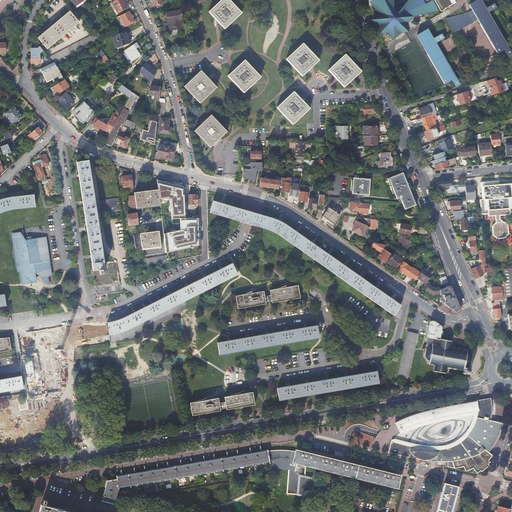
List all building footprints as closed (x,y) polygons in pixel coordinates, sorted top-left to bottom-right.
[(129,7),(124,0),(114,0),(112,1),(118,13),(129,7)] [(220,0),(209,11),(224,28),(241,12),(229,0),(220,0)] [(373,0),(376,4),(377,14),(372,19),(378,25),(379,34),(388,33),(394,39),(400,32),(408,32),(407,23),(418,13),(419,15),(438,11),(432,1),(433,0),(373,0)] [(456,2),(454,0),(435,0),(442,10),(456,2)] [(511,53),(507,45),(488,12),(496,7),(494,3),(486,8),(480,0),(477,0),(469,5),(472,10),(477,19),(494,48),(497,53),(504,48),(508,55),(511,53)] [(184,27),(181,9),(166,12),(169,30),(184,27)] [(477,19),(472,10),(447,20),(454,32),(477,19)] [(79,22),(70,11),(38,37),(42,43),(42,44),(43,45),(44,44),(47,49),(79,22)] [(134,22),(129,11),(120,15),(126,26),(134,22)] [(425,49),(435,66),(444,83),(451,79),(455,86),(459,84),(447,63),(435,42),(444,38),(442,34),(433,39),(427,29),(417,35),(420,40),(425,49)] [(126,30),(115,35),(112,36),(117,48),(130,43),(126,30)] [(96,41),(98,39),(94,34),(49,57),(51,61),(53,63),(54,62),(64,57),(96,41)] [(319,60),(303,43),(286,59),(302,76),(319,60)] [(139,53),(133,45),(125,51),(132,61),(140,56),(138,53),(139,53)] [(31,48),(31,50),(31,63),(40,63),(43,63),(43,59),(40,59),(40,53),(43,50),(40,46),(38,48),(31,48)] [(361,71),(345,55),(328,70),(344,87),(361,71)] [(260,77),(245,60),(228,76),(243,92),(260,77)] [(57,67),(54,62),(53,63),(51,64),(33,72),(34,78),(43,74),(57,67)] [(156,71),(145,62),(139,71),(140,72),(152,81),(156,71)] [(35,81),(37,86),(47,81),(53,79),(54,80),(62,76),(57,67),(43,74),(45,76),(35,81)] [(216,87),(201,70),(184,86),(200,103),(216,87)] [(112,83),(117,77),(111,73),(107,79),(112,83)] [(497,77),(486,80),(487,85),(489,84),(490,90),(489,90),(491,95),(493,95),(504,91),(501,79),(498,80),(497,77)] [(51,87),(56,94),(64,89),(60,82),(51,87)] [(126,87),(122,84),(118,89),(129,98),(130,97),(132,92),(126,87)] [(161,87),(151,86),(148,94),(151,95),(151,100),(159,100),(160,95),(161,87)] [(68,104),(70,106),(74,101),(65,92),(57,100),(65,107),(68,104)] [(139,98),(132,92),(130,97),(136,103),(139,98)] [(309,108),(293,92),(277,107),(293,124),(309,108)] [(459,105),(467,103),(466,99),(467,99),(465,92),(456,95),(459,105)] [(94,112),(84,101),(73,112),(84,123),(94,112)] [(435,113),(436,113),(433,103),(428,104),(429,106),(418,109),(421,118),(429,115),(435,113)] [(373,113),(373,105),(363,105),(363,106),(360,107),(360,111),(364,111),(364,114),(373,113)] [(4,112),(6,114),(15,108),(13,106),(4,112)] [(15,108),(6,114),(13,123),(21,116),(15,108)] [(109,135),(105,142),(109,145),(113,139),(115,135),(116,132),(119,126),(120,127),(125,117),(129,111),(124,108),(122,112),(120,115),(115,124),(109,135)] [(421,118),(415,119),(416,123),(422,121),(424,126),(426,130),(432,128),(435,127),(437,127),(435,121),(434,120),(437,119),(435,113),(429,115),(421,118)] [(227,131),(211,115),(194,130),(210,147),(227,131)] [(169,118),(161,117),(159,132),(170,133),(171,127),(168,127),(169,118)] [(33,124),(36,128),(43,122),(40,118),(33,124)] [(95,125),(100,128),(104,130),(107,125),(98,120),(95,125)] [(134,128),(136,123),(127,120),(124,125),(134,128)] [(155,137),(157,122),(151,121),(148,131),(143,130),(142,133),(140,139),(155,144),(155,137)] [(41,130),(47,125),(43,122),(36,128),(29,134),(27,136),(32,141),(36,138),(43,132),(41,130)] [(333,139),(348,139),(348,125),(333,126),(333,139)] [(7,143),(10,150),(13,147),(10,142),(12,141),(9,138),(12,136),(12,135),(17,131),(15,128),(17,127),(16,126),(10,130),(4,135),(5,137),(7,143)] [(129,129),(123,126),(121,131),(126,134),(129,129)] [(378,136),(378,126),(364,126),(364,136),(376,136),(378,136)] [(438,136),(435,127),(432,128),(426,130),(424,131),(427,140),(438,136)] [(496,145),(500,144),(500,140),(499,137),(499,135),(499,134),(490,135),(490,137),(491,141),(491,145),(496,145)] [(118,136),(115,142),(125,148),(129,139),(125,137),(124,139),(118,136)] [(364,136),(364,146),(376,146),(376,136),(364,136)] [(450,136),(438,141),(442,152),(443,152),(444,151),(455,148),(450,136)] [(307,144),(307,141),(297,141),(297,144),(297,150),(297,157),(307,157),(307,151),(307,144)] [(4,155),(11,152),(10,150),(7,143),(0,146),(4,155)] [(486,155),(492,154),(491,143),(478,145),(479,156),(486,155)] [(175,148),(159,144),(157,152),(156,156),(159,157),(172,160),(175,148)] [(460,146),(457,147),(458,156),(475,154),(475,151),(475,147),(461,149),(460,146)] [(261,149),(250,149),(250,158),(260,159),(261,149)] [(442,152),(433,155),(434,160),(431,161),(433,165),(434,164),(445,161),(444,158),(445,157),(444,151),(443,152),(442,152)] [(390,153),(380,154),(379,155),(379,158),(380,158),(381,166),(390,166),(390,162),(392,162),(392,161),(393,160),(393,159),(392,158),(392,157),(390,157),(390,153)] [(45,155),(39,156),(42,166),(48,165),(45,155)] [(455,164),(459,164),(458,158),(458,156),(446,160),(445,161),(434,164),(436,169),(448,166),(447,165),(455,163),(455,164)] [(76,162),(86,226),(91,259),(95,286),(100,285),(120,283),(116,261),(104,262),(88,160),(76,162)] [(243,174),(243,177),(255,181),(256,175),(256,173),(256,171),(262,171),(262,162),(250,162),(244,161),(243,174)] [(415,205),(402,172),(388,178),(388,179),(387,179),(387,181),(389,180),(397,199),(399,198),(404,210),(415,205)] [(133,188),(131,175),(121,176),(123,187),(130,186),(130,189),(133,188)] [(281,178),(274,177),(274,180),(270,179),(269,187),(278,189),(279,182),(280,182),(281,178)] [(269,187),(270,179),(261,178),(259,186),(269,187)] [(290,183),(291,178),(287,178),(287,179),(281,178),(280,185),(281,185),(281,186),(282,187),(281,191),(286,192),(285,193),(289,193),(290,183)] [(368,195),(369,179),(353,178),(352,194),(368,195)] [(183,186),(157,180),(158,189),(159,201),(171,200),(172,225),(180,225),(180,230),(163,234),(165,252),(201,244),(201,238),(198,238),(197,218),(185,218),(185,209),(183,186)] [(451,185),(450,181),(438,182),(439,187),(440,186),(443,186),(444,188),(446,188),(446,189),(447,193),(456,193),(458,190),(465,189),(465,186),(465,184),(458,185),(451,185)] [(298,201),(300,184),(290,183),(289,193),(288,196),(298,201)] [(489,215),(496,215),(496,223),(493,227),(493,234),(498,238),(502,237),(504,237),(509,232),(508,226),(501,220),(500,219),(500,214),(510,214),(510,211),(511,210),(511,191),(511,184),(496,185),(483,186),(484,199),(480,200),(482,213),(488,213),(489,215)] [(470,185),(465,186),(465,189),(465,191),(465,192),(465,198),(466,200),(475,199),(475,190),(474,185),(470,185)] [(159,199),(158,189),(134,192),(134,196),(136,208),(160,205),(159,199)] [(308,193),(300,192),(298,200),(307,201),(308,193)] [(0,213),(4,211),(7,211),(11,209),(14,209),(19,208),(35,207),(34,194),(25,195),(25,193),(24,193),(22,194),(22,195),(16,196),(11,197),(7,197),(5,198),(5,196),(4,196),(2,197),(2,199),(0,199),(0,213)] [(189,195),(184,195),(184,199),(184,203),(185,209),(189,209),(194,209),(194,207),(198,207),(197,195),(194,195),(189,195)] [(348,199),(328,197),(327,205),(330,207),(335,200),(342,205),(339,209),(342,211),(348,199)] [(118,198),(100,201),(101,213),(120,211),(118,198)] [(308,198),(307,208),(315,210),(317,200),(308,198)] [(360,203),(360,200),(351,199),(351,202),(350,208),(352,209),(352,210),(360,211),(359,213),(368,214),(368,204),(360,204),(360,203)] [(248,211),(213,200),(209,212),(244,223),(250,224),(257,226),(262,228),(264,228),(266,229),(268,230),(269,230),(271,231),(272,231),(273,232),(275,233),(276,233),(277,234),(279,235),(280,235),(282,237),(285,239),(393,315),(401,305),(293,229),(291,228),(289,226),(287,225),(285,224),(284,224),(283,223),(281,222),(279,221),(278,220),(277,220),(276,219),(275,219),(273,218),(272,218),(270,217),(254,212),(248,211)] [(341,212),(342,211),(339,209),(342,205),(335,200),(330,207),(331,208),(331,209),(328,207),(322,217),(333,225),(341,212)] [(459,201),(447,202),(447,206),(450,206),(450,211),(453,211),(460,210),(459,201)] [(460,210),(453,211),(453,213),(453,215),(454,215),(455,219),(463,218),(463,210),(460,210)] [(138,224),(137,213),(127,214),(128,225),(138,224)] [(467,230),(466,218),(463,218),(455,219),(455,222),(460,222),(460,224),(461,224),(462,231),(467,230)] [(366,226),(355,221),(351,231),(362,236),(366,239),(373,230),(369,229),(369,228),(369,229),(367,228),(366,230),(364,229),(366,227),(366,226)] [(406,225),(406,224),(402,224),(401,229),(400,233),(405,234),(410,235),(411,226),(406,225)] [(159,231),(140,233),(140,235),(142,249),(160,246),(159,231)] [(45,238),(38,239),(39,242),(25,244),(24,238),(21,239),(20,233),(13,234),(13,237),(14,237),(15,239),(13,239),(13,240),(15,242),(15,244),(16,245),(16,247),(15,248),(15,249),(15,250),(15,251),(15,253),(15,254),(15,255),(16,257),(17,258),(17,259),(18,261),(17,261),(18,266),(18,267),(19,268),(19,269),(20,270),(21,270),(21,271),(23,283),(35,281),(34,274),(40,274),(41,276),(42,279),(44,281),(46,282),(47,282),(48,283),(48,284),(47,277),(51,274),(48,268),(49,267),(49,266),(49,265),(48,258),(47,258),(47,255),(48,255),(47,248),(46,248),(45,245),(46,245),(45,238)] [(142,249),(140,235),(133,236),(136,251),(142,250),(142,249)] [(410,237),(399,235),(398,244),(409,246),(408,246),(409,237),(410,237)] [(381,252),(383,249),(384,247),(386,245),(373,243),(371,247),(381,252)] [(377,257),(385,263),(391,255),(383,249),(381,252),(377,257)] [(402,260),(393,254),(387,262),(396,268),(402,260)] [(144,259),(145,266),(167,262),(166,255),(144,259)] [(402,273),(407,276),(412,268),(403,262),(397,270),(401,273),(402,273)] [(232,263),(127,316),(125,317),(123,317),(122,318),(121,319),(118,319),(116,320),(113,321),(111,321),(108,322),(111,334),(114,334),(116,333),(120,332),(122,331),(124,331),(126,330),(128,329),(130,328),(134,326),(237,274),(232,263)] [(470,269),(474,278),(483,275),(483,273),(485,273),(484,265),(483,266),(481,265),(479,265),(470,269)] [(412,277),(416,280),(417,278),(421,273),(412,267),(412,268),(407,276),(411,278),(412,277)] [(432,275),(423,269),(421,273),(417,278),(418,279),(421,281),(426,284),(426,283),(432,275)] [(443,270),(438,270),(438,277),(440,295),(440,301),(456,312),(460,309),(450,285),(449,286),(443,270)] [(486,284),(483,276),(475,280),(479,289),(486,284)] [(270,294),(271,300),(272,302),(300,298),(298,285),(290,286),(289,284),(283,286),(278,288),(275,289),(270,290),(270,294)] [(432,295),(440,294),(439,288),(434,288),(429,284),(426,289),(425,290),(432,295)] [(502,299),(501,287),(492,287),(492,300),(502,299)] [(237,308),(244,307),(265,304),(265,301),(264,295),(263,291),(255,292),(254,290),(250,292),(244,294),(241,295),(235,296),(237,308)] [(485,298),(484,299),(487,306),(488,308),(492,310),(491,303),(491,301),(489,299),(488,297),(485,298)] [(508,314),(507,302),(499,303),(500,308),(501,317),(502,331),(503,331),(509,330),(509,329),(508,321),(508,314)] [(499,303),(491,303),(492,310),(492,312),(495,318),(501,317),(500,308),(499,303)] [(439,344),(440,339),(443,327),(434,321),(431,320),(430,321),(426,339),(428,340),(426,349),(429,346),(432,346),(432,343),(439,344)] [(219,354),(319,338),(317,325),(307,327),(306,325),(304,326),(304,327),(287,330),(287,329),(284,329),(285,331),(268,333),(268,332),(265,332),(266,334),(249,337),(248,335),(246,336),(246,337),(229,340),(229,338),(226,339),(227,340),(217,342),(219,354)] [(408,333),(398,376),(407,378),(417,335),(408,333)] [(429,346),(426,349),(424,356),(427,360),(429,361),(429,362),(428,364),(429,364),(434,365),(433,370),(433,371),(436,372),(436,371),(443,373),(446,373),(446,372),(448,373),(449,369),(451,369),(452,368),(453,368),(453,369),(454,369),(456,370),(457,369),(459,370),(461,371),(462,371),(462,370),(463,370),(462,373),(469,374),(470,368),(470,367),(470,366),(470,365),(469,365),(470,365),(469,364),(470,358),(471,358),(471,357),(472,356),(472,354),(473,354),(467,353),(468,350),(467,349),(467,350),(466,350),(466,349),(463,348),(462,349),(461,349),(461,348),(460,347),(458,347),(457,347),(457,348),(456,348),(456,347),(455,347),(453,346),(454,342),(452,342),(452,341),(452,342),(452,341),(451,340),(451,341),(449,340),(449,341),(442,339),(440,339),(439,344),(432,343),(432,346),(429,346)] [(376,371),(277,388),(279,400),(379,383),(376,371)] [(0,392),(24,389),(22,376),(0,379),(0,392)] [(254,404),(254,400),(252,393),(252,392),(244,393),(243,390),(242,391),(240,392),(237,393),(235,394),(233,394),(231,395),(229,395),(227,396),(224,396),(225,401),(226,407),(226,409),(254,404)] [(220,410),(220,408),(218,402),(218,398),(210,399),(209,396),(206,397),(204,398),(201,399),(200,400),(199,400),(197,401),(196,401),(190,402),(190,404),(191,410),(192,415),(220,410)] [(389,447),(388,452),(390,452),(404,456),(412,457),(426,460),(433,460),(443,461),(449,461),(452,460),(454,468),(455,468),(459,467),(462,452),(466,453),(470,453),(475,453),(480,454),(492,455),(488,452),(491,448),(494,444),(496,441),(498,436),(499,433),(500,430),(502,426),(502,423),(490,420),(490,416),(491,409),(491,402),(487,399),(445,407),(436,409),(425,411),(415,414),(411,415),(402,419),(395,423),(399,431),(400,430),(408,427),(413,425),(420,423),(427,420),(437,418),(449,415),(479,410),(478,415),(477,419),(475,423),(474,428),(470,433),(469,435),(466,438),(464,440),(459,443),(455,446),(451,448),(448,449),(444,450),(440,450),(435,450),(430,450),(423,449),(414,448),(410,447),(391,442),(390,444),(389,447)] [(233,450),(234,455),(252,452),(251,447),(233,450)] [(268,450),(177,466),(174,479),(213,472),(214,470),(215,467),(226,469),(226,470),(270,463),(268,451),(268,450)] [(269,451),(268,451),(270,463),(271,469),(272,468),(274,468),(277,450),(276,450),(271,450),(269,451)] [(277,450),(274,468),(275,468),(276,468),(277,468),(279,468),(280,468),(282,468),(283,468),(284,468),(287,450),(286,450),(283,450),(281,450),(278,450),(277,450)] [(287,450),(284,468),(285,468),(287,468),(288,468),(289,468),(287,493),(299,494),(311,497),(315,479),(314,479),(305,479),(305,475),(306,464),(328,470),(335,471),(342,473),(396,486),(399,476),(392,474),(385,472),(385,473),(372,469),(365,467),(351,464),(344,462),(338,461),(336,461),(331,459),(324,457),(323,457),(310,454),(310,453),(309,453),(307,453),(306,452),(304,452),(303,453),(300,452),(296,451),(295,451),(294,451),(292,451),(290,450),(288,450),(287,450)] [(471,469),(472,468),(473,468),(474,469),(483,470),(489,465),(488,464),(490,463),(490,462),(488,460),(489,460),(489,459),(490,458),(491,457),(492,456),(492,455),(480,454),(475,453),(470,453),(466,453),(462,452),(459,467),(460,467),(461,467),(462,467),(463,466),(464,468),(471,469)] [(174,479),(177,466),(170,467),(167,480),(174,479)] [(151,483),(167,480),(170,467),(154,470),(151,483)] [(154,470),(146,471),(143,484),(151,483),(154,470)] [(146,471),(134,473),(131,486),(143,484),(146,471)] [(131,486),(134,473),(117,476),(117,475),(116,475),(117,479),(107,480),(107,481),(102,500),(102,501),(115,504),(115,503),(118,488),(130,486),(130,487),(131,487),(131,486)] [(449,511),(456,488),(445,485),(443,493),(441,492),(440,498),(441,498),(437,511),(449,511)]
